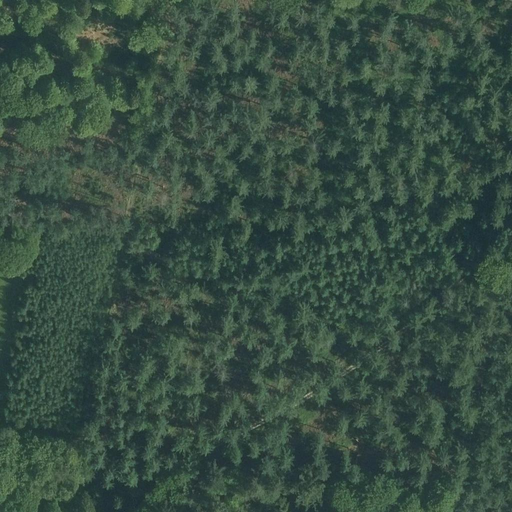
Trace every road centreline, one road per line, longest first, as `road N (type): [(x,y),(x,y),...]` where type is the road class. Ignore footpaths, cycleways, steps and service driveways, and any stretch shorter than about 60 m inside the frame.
road 1 (track): [(0,475),(68,483),(144,473),(250,432),(407,324),(511,226)]
road 2 (track): [(68,483),(169,0)]
road 3 (track): [(448,511),(502,251)]
